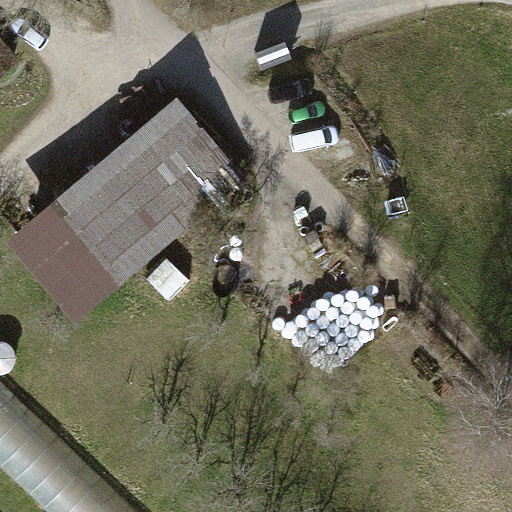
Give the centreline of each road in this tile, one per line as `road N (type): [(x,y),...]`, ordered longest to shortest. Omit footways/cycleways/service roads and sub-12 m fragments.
road 1 (track): [(511,398),(188,63),(138,0)]
road 2 (track): [(0,179),(101,96),(406,0)]
